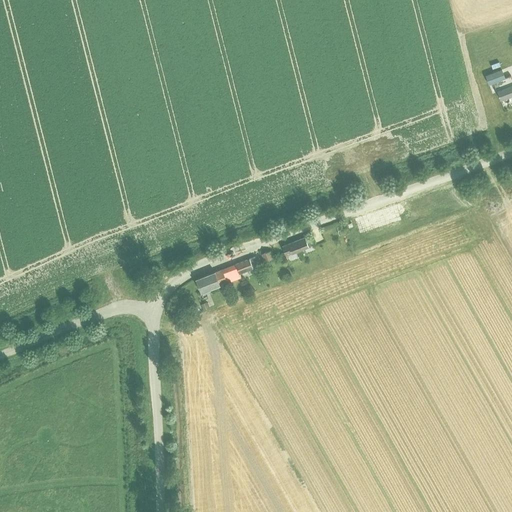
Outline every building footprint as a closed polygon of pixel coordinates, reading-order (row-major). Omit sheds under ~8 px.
[(502,69),(485,76),(489,85),(494,83),(500,100),(511,95),(511,78),(511,76),(505,78),(502,69)] [(455,186),(406,202),(410,217),(460,201),(455,186)] [(304,253),(304,252),(303,248),(308,246),(308,245),(314,243),(313,238),(306,241),(305,237),(282,246),(286,255),(299,250),(300,254),(304,253)] [(265,263),(273,260),(270,251),(262,254),(265,263)] [(255,257),(236,264),(239,273),(247,270),(248,274),(260,270),(255,257)] [(239,273),(236,264),(196,279),(201,292),(241,278),(239,273)]
